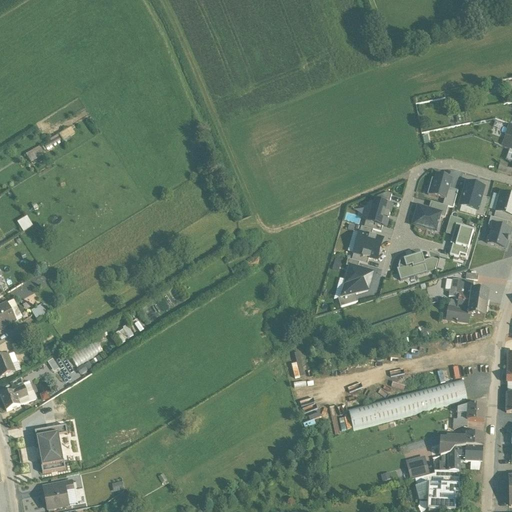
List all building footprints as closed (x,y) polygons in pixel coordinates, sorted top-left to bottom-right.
[(27,156),(32,164),(45,155),(40,147),(27,156)] [(498,172),(510,175),(511,170),(499,167),(498,172)] [(432,190),(430,196),(445,200),(448,189),(451,180),(436,176),(435,181),(431,180),(429,189),(432,190)] [(466,185),(460,207),(477,212),(481,198),(484,189),(466,185)] [(219,188),(213,191),(217,200),(223,197),(219,188)] [(445,200),(443,206),(448,208),(453,209),(458,192),(448,189),(445,200)] [(376,204),(388,207),(391,196),(386,194),(377,198),(376,204)] [(511,197),(501,194),(496,212),(511,217),(511,197)] [(477,212),(476,215),(484,217),(489,200),(481,198),(477,212)] [(448,208),(443,206),(431,203),(428,211),(441,214),(440,218),(445,219),(448,208)] [(383,228),(386,228),(392,208),(388,207),(376,204),(374,210),(369,208),(364,222),(365,222),(383,228)] [(418,208),(412,226),(436,233),(436,232),(440,218),(441,214),(428,211),(418,208)] [(511,217),(496,212),(494,219),(508,223),(511,224),(511,219),(511,217)] [(18,221),(23,231),(32,227),(27,216),(18,221)] [(506,230),(508,223),(494,219),(490,218),(488,227),(492,229),(493,226),(506,230)] [(450,219),(445,235),(453,237),(456,226),(460,227),(461,222),(450,219)] [(373,231),(381,234),(383,228),(365,222),(363,229),(373,231)] [(453,237),(451,244),(453,245),(450,256),(458,258),(459,254),(465,256),(473,231),(460,227),(456,226),(453,237)] [(488,244),(505,250),(511,231),(506,230),(493,226),(492,229),(488,244)] [(371,238),(373,231),(363,229),(361,228),(360,234),(371,238)] [(369,260),(376,262),(382,241),(371,238),(360,234),(354,255),(369,260)] [(359,264),(367,266),(369,260),(354,255),(352,262),(359,264)] [(397,271),(401,282),(426,275),(423,263),(421,257),(416,258),(415,256),(401,261),(399,268),(399,271),(397,271)] [(423,263),(426,275),(435,272),(438,262),(432,260),(423,263)] [(349,268),(358,271),(359,264),(352,262),(348,261),(345,267),(349,268)] [(358,271),(349,268),(340,300),(352,296),(355,296),(368,292),(373,274),(358,271)] [(473,283),(453,281),(451,292),(457,293),(456,294),(471,297),(471,291),(472,291),(473,283)] [(472,291),(471,291),(471,297),(470,304),(486,306),(488,293),(472,291)] [(471,297),(456,294),(456,299),(455,301),(470,304),(471,297)] [(338,301),(340,309),(358,304),(355,296),(352,296),(340,300),(338,301)] [(455,302),(451,301),(449,302),(448,308),(452,308),(450,321),(467,324),(469,317),(468,317),(468,311),(454,309),(455,302)] [(470,304),(455,301),(455,302),(454,309),(468,311),(470,304)] [(486,306),(470,304),(468,311),(468,317),(469,317),(484,319),(486,306)] [(7,305),(0,308),(0,329),(16,322),(7,305)] [(41,306),(31,312),(37,321),(46,315),(41,306)] [(69,355),(78,369),(103,353),(94,340),(69,355)] [(8,356),(0,359),(0,379),(15,374),(8,356)] [(461,380),(347,410),(353,432),(467,401),(461,380)] [(36,401),(30,386),(24,388),(28,397),(20,400),(17,401),(20,407),(36,401)] [(24,388),(16,391),(20,400),(28,397),(24,388)] [(16,391),(1,397),(7,412),(20,407),(17,401),(20,400),(16,391)] [(39,395),(43,401),(48,399),(45,392),(39,395)] [(484,408),(468,407),(457,410),(457,415),(467,415),(467,422),(483,423),(484,408)] [(467,428),(467,422),(453,421),(453,431),(462,428),(467,428)] [(57,428),(34,433),(43,475),(65,471),(57,428)] [(483,436),(466,435),(466,440),(465,448),(482,449),(483,436)] [(465,448),(466,440),(445,439),(445,441),(438,441),(438,459),(448,456),(450,455),(454,450),(458,450),(465,449),(465,448)] [(482,449),(465,448),(465,449),(465,463),(482,464),(482,449)] [(458,450),(454,450),(450,455),(448,456),(448,459),(449,472),(458,473),(458,463),(458,450)] [(423,459),(405,464),(410,481),(428,476),(423,459)] [(448,459),(444,459),(444,463),(441,463),(441,472),(449,472),(448,459)] [(441,472),(434,472),(434,475),(414,480),(416,488),(415,488),(419,502),(427,503),(427,511),(428,511),(454,511),(455,503),(454,503),(455,496),(460,496),(460,487),(459,486),(460,473),(458,473),(449,472),(441,472)] [(71,483),(43,489),(45,495),(53,493),(53,495),(65,492),(73,491),(71,483)] [(53,493),(45,495),(48,511),(68,507),(65,492),(53,495),(53,493)]
